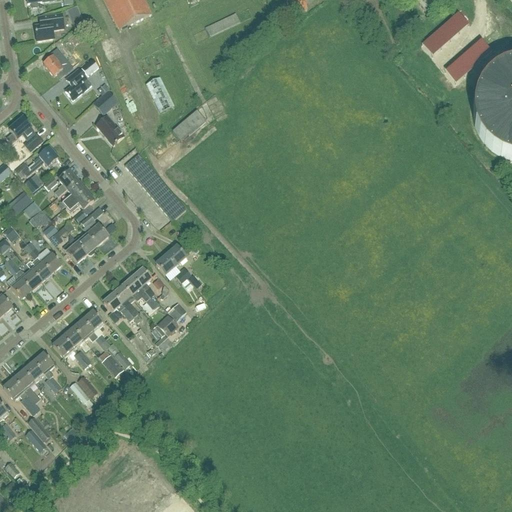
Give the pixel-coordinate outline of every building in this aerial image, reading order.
[(26,0),(27,8),(30,7),(30,9),(32,10),(36,10),(38,8),(38,6),(42,5),(54,3),(53,0),(26,0)] [(102,0),(118,33),(151,17),(142,0),(102,0)] [(288,0),(290,16),(307,13),(304,0),(288,0)] [(428,14),(442,1),(441,0),(425,0),(420,5),(428,14)] [(77,9),(68,13),(74,29),(83,25),(77,9)] [(240,26),(235,16),(205,30),(210,40),(240,26)] [(39,20),(41,29),(34,30),(36,44),(54,42),(52,33),(63,32),(61,17),(39,20)] [(84,40),(79,34),(69,42),(74,48),(84,40)] [(62,81),(64,79),(73,72),(68,65),(60,55),(57,51),(55,53),(48,58),(50,61),(43,67),(53,79),(58,76),(62,81)] [(81,71),(85,75),(88,79),(99,71),(92,62),(81,71)] [(511,67),(510,68),(507,68),(504,69),(502,71),(499,72),(497,73),(495,75),(492,76),(490,78),(488,80),(486,82),(485,84),(483,86),(481,88),(480,91),(479,93),(477,96),(476,98),(476,101),(475,104),(474,106),(474,109),(474,112),(474,114),(474,117),(474,120),(474,123),(475,125),(476,128),(476,130),(477,133),(478,135),(480,138),(481,140),(483,142),(484,144),(486,147),(488,148),(490,150),(492,152),(494,154),(496,155),(499,157),(501,158),(503,159),(506,160),(508,161),(511,161),(511,67)] [(65,83),(71,89),(65,94),(72,104),(86,92),(91,88),(78,73),(65,83)] [(160,117),(174,110),(159,81),(145,87),(160,117)] [(102,118),(117,105),(116,104),(108,95),(93,107),(102,118)] [(181,144),(205,124),(196,113),(172,134),(181,144)] [(113,149),(124,139),(107,119),(96,129),(113,149)] [(30,132),(31,131),(23,121),(9,133),(12,137),(6,142),(11,148),(22,138),(28,145),(24,148),(30,155),(43,145),(37,138),(36,139),(30,132)] [(21,182),(25,179),(27,181),(45,166),(49,170),(58,163),(49,152),(39,159),(40,160),(33,165),(34,166),(28,171),(24,167),(15,175),(21,182)] [(139,158),(125,169),(129,174),(143,163),(139,158)] [(143,163),(129,174),(133,179),(147,168),(143,163)] [(0,185),(11,176),(4,168),(0,171),(0,185)] [(147,168),(133,179),(138,184),(152,173),(147,168)] [(152,173),(138,184),(142,189),(156,178),(152,173)] [(67,194),(77,185),(68,175),(59,184),(63,189),(59,192),(60,193),(55,197),(58,202),(67,194)] [(156,178),(142,189),(146,194),(160,183),(156,178)] [(35,196),(41,190),(32,179),(25,185),(35,196)] [(48,193),(57,186),(53,181),(43,188),(48,193)] [(160,183),(146,194),(150,199),(165,188),(160,183)] [(67,211),(86,196),(77,185),(67,194),(71,198),(62,206),(67,211)] [(165,188),(150,199),(155,205),(169,193),(165,188)] [(169,193),(155,205),(159,210),(173,198),(169,193)] [(86,196),(67,211),(71,216),(80,209),(84,214),(94,205),(86,196)] [(173,198),(159,210),(163,215),(178,203),(173,198)] [(178,203),(163,215),(168,220),(182,208),(178,203)] [(172,225),(186,213),(182,208),(168,220),(172,225)] [(99,220),(104,213),(99,210),(94,217),(99,220)] [(78,225),(85,219),(81,214),(74,221),(78,225)] [(95,224),(90,218),(80,226),(84,232),(94,224),(95,224)] [(36,232),(42,227),(36,219),(30,224),(36,232)] [(87,238),(97,249),(108,240),(99,229),(98,229),(94,224),(84,232),(83,233),(87,238)] [(55,235),(50,229),(43,235),(48,241),(55,235)] [(11,230),(3,237),(8,243),(16,236),(11,230)] [(56,236),(49,242),(56,250),(63,244),(56,236)] [(77,247),(86,258),(88,257),(89,258),(91,258),(95,255),(95,254),(94,252),(97,249),(87,238),(82,243),(79,239),(73,243),(77,247)] [(77,247),(73,243),(71,240),(69,241),(69,245),(62,251),(76,267),(86,258),(77,247)] [(190,242),(181,248),(186,256),(196,250),(190,242)] [(25,251),(29,256),(35,252),(30,246),(25,251)] [(4,253),(13,263),(18,258),(9,248),(4,253)] [(166,258),(175,269),(186,261),(177,249),(166,258)] [(39,257),(35,252),(29,256),(34,262),(39,257)] [(41,264),(51,277),(62,269),(51,256),(41,264)] [(175,269),(166,258),(155,267),(165,278),(175,269)] [(31,273),(41,286),(51,277),(41,264),(40,264),(37,261),(32,266),(34,269),(31,272),(31,273)] [(5,267),(9,273),(15,269),(10,263),(5,267)] [(19,274),(15,269),(9,273),(14,278),(15,285),(10,289),(21,302),(31,294),(20,281),(17,276),(19,274)] [(185,271),(180,275),(186,283),(191,279),(185,271)] [(133,280),(141,290),(151,282),(142,272),(133,280)] [(20,274),(19,274),(17,276),(20,281),(31,294),(41,286),(31,273),(25,277),(24,276),(20,274)] [(180,275),(175,279),(182,287),(186,283),(180,275)] [(141,290),(133,280),(123,289),(131,299),(132,299),(135,303),(137,304),(142,300),(146,304),(150,300),(148,299),(144,293),(144,294),(141,291),(141,290)] [(131,299),(123,289),(113,297),(130,317),(133,321),(139,317),(130,307),(135,303),(132,299),(131,299)] [(148,299),(150,300),(154,297),(148,290),(144,293),(148,299)] [(169,303),(171,294),(164,293),(162,301),(169,303)] [(130,317),(113,297),(103,306),(111,316),(112,315),(116,311),(119,315),(120,314),(126,320),(130,317)] [(0,316),(2,319),(12,311),(2,298),(0,298),(0,316)] [(177,307),(167,315),(175,324),(185,316),(177,307)] [(83,323),(94,336),(104,328),(93,315),(83,323)] [(118,322),(112,315),(111,316),(107,319),(114,326),(118,322)] [(167,340),(177,330),(168,320),(158,329),(167,340)] [(98,341),(94,336),(83,323),(73,332),(84,345),(88,341),(92,346),(95,343),(98,341)] [(84,345),(73,332),(63,340),(74,353),(84,345)] [(130,345),(137,349),(142,340),(135,336),(130,345)] [(95,343),(100,349),(105,345),(100,339),(98,341),(95,343)] [(162,355),(172,346),(165,339),(155,348),(162,355)] [(74,353),(63,340),(53,349),(63,362),(74,353)] [(110,350),(105,345),(100,349),(104,354),(110,350)] [(75,360),(80,366),(85,361),(80,356),(75,360)] [(120,356),(115,361),(125,373),(130,368),(120,356)] [(34,366),(45,379),(48,383),(46,385),(51,391),(56,387),(51,381),(53,379),(49,375),(55,370),(44,357),(34,366)] [(123,375),(110,359),(102,366),(115,381),(123,375)] [(89,367),(85,361),(80,366),(84,371),(89,367)] [(24,374),(34,387),(45,379),(34,366),(24,374)] [(24,374),(14,382),(24,395),(34,407),(39,403),(29,391),(34,387),(24,374)] [(90,402),(97,396),(84,380),(77,385),(90,402)] [(34,407),(24,395),(14,382),(3,391),(14,404),(20,399),(24,404),(22,405),(33,419),(40,414),(34,407)] [(60,392),(56,387),(51,391),(55,397),(60,392)] [(89,403),(81,393),(75,397),(84,408),(89,403)] [(0,425),(9,418),(0,406),(0,425)] [(43,445),(50,439),(34,421),(27,427),(43,445)] [(0,433),(5,438),(10,434),(5,429),(0,433)] [(15,440),(10,434),(5,438),(10,444),(15,440)] [(37,440),(31,446),(39,455),(45,450),(37,440)] [(136,488),(154,505),(164,495),(151,483),(155,478),(140,463),(133,470),(143,480),(136,488)] [(14,481),(20,476),(11,465),(5,470),(14,481)] [(109,474),(113,480),(119,477),(115,471),(109,474)] [(17,491),(11,485),(3,492),(8,498),(17,491)] [(86,490),(80,494),(89,506),(95,501),(86,490)] [(126,511),(123,508),(127,504),(117,494),(112,499),(114,501),(105,510),(106,511),(126,511)] [(81,511),(85,509),(75,500),(62,511),(81,511)]
